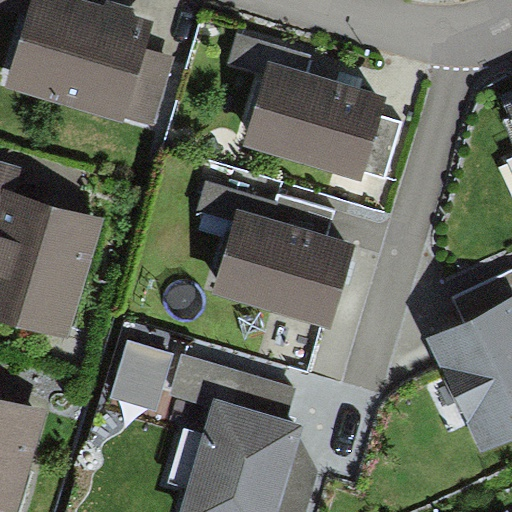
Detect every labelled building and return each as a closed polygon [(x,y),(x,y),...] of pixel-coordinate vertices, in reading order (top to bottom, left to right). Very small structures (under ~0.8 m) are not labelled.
[(0,0),(0,9),(32,19),(11,85),(122,119),(123,115),(144,48),(152,23),(79,0),(0,0)] [(270,61),(306,73),(312,52),(241,30),(230,65),(265,76),(270,61)] [(171,57),(144,48),(123,115),(151,123),(171,57)] [(306,73),(270,61),(265,76),(245,145),(359,180),(362,170),(378,116),(384,96),(306,73)] [(402,123),(378,116),(362,170),(387,177),(402,123)] [(0,198),(3,189),(17,194),(25,168),(0,160),(0,198)] [(238,209),(327,236),(334,211),(279,195),(277,202),(206,181),(197,209),(235,220),(238,209)] [(17,194),(3,189),(0,198),(0,323),(64,342),(100,216),(17,194)] [(327,236),(238,209),(235,220),(214,292),(332,328),(357,245),(327,236)] [(511,269),(455,295),(467,321),(511,300),(511,269)] [(427,339),(479,452),(511,436),(511,300),(467,321),(427,339)] [(173,354),(128,341),(111,397),(157,410),(173,354)] [(295,388),(183,356),(172,394),(213,406),(215,397),(286,418),(295,388)] [(0,395),(0,511),(19,511),(49,409),(0,395)] [(286,418),(215,397),(213,406),(206,436),(185,431),(171,482),(187,487),(180,511),(308,511),(320,471),(299,439),(304,423),(286,418)]
